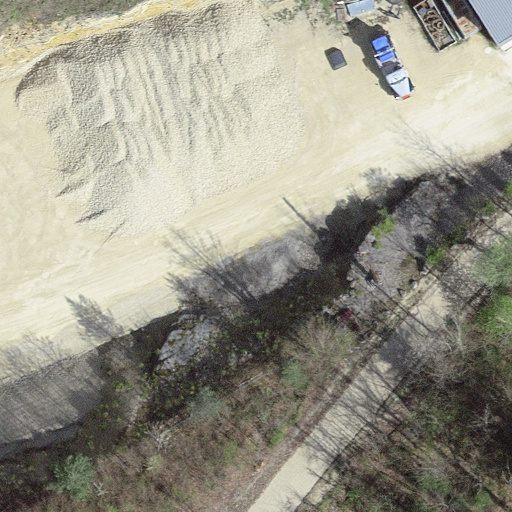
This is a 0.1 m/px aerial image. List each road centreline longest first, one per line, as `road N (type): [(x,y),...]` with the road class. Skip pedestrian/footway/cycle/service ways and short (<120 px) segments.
road 1 (track): [(511,113),(0,297)]
road 2 (track): [(270,511),(511,226)]
